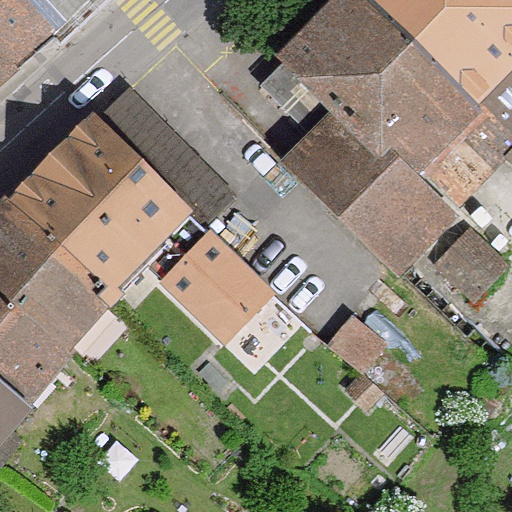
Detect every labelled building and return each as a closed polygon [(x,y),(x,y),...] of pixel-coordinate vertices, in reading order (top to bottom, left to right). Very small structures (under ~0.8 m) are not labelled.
[(0,0),(0,52),(14,66),(49,34),(14,0),(0,0)] [(14,0),(49,34),(85,0),(14,0)] [(472,104),(364,0),(344,0),(285,61),(286,63),(262,87),(315,139),(287,168),(392,273),(451,214),(413,178),(421,169),(415,163),(472,104)] [(511,0),(364,0),(472,104),(480,97),(511,128),(494,145),(506,158),(511,151),(511,0)] [(0,78),(14,66),(0,52),(0,78)] [(235,198),(130,91),(98,121),(186,210),(184,212),(202,231),(235,198)] [(98,121),(16,206),(108,289),(117,299),(120,296),(111,286),(158,240),(171,253),(161,279),(226,342),(271,295),(202,231),(184,212),(186,210),(98,121)] [(16,206),(0,223),(0,287),(62,341),(98,300),(108,309),(117,299),(108,289),(16,206)] [(506,268),(469,232),(437,266),(474,301),(506,268)] [(0,287),(0,431),(70,348),(62,341),(0,287)] [(384,346),(353,318),(330,347),(360,373),(384,346)] [(508,390),(489,375),(475,394),(494,409),(508,390)]
